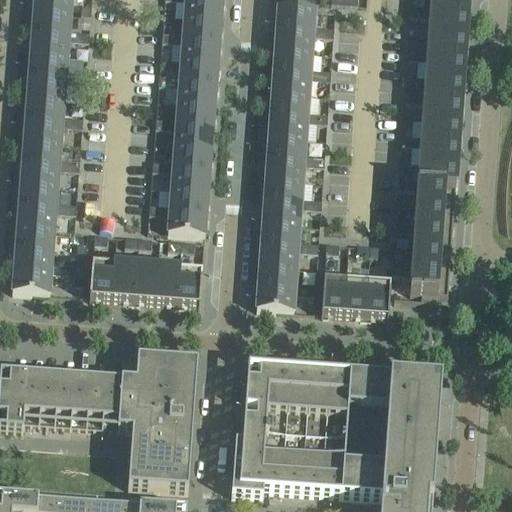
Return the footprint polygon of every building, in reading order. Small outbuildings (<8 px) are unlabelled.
[(34,0),(33,17),(70,20),(71,0),(34,0)] [(344,0),(331,0),(330,9),(344,10),(344,0)] [(344,0),(344,10),(357,11),(357,1),(344,0)] [(430,19),(467,21),(468,0),(431,0),(431,14),(430,19)] [(185,7),(184,23),(220,26),(221,15),(222,10),(222,4),(185,1),(185,7)] [(81,11),(80,21),(90,22),(91,12),(81,11)] [(276,35),(313,37),(313,32),(314,15),(277,12),(276,35)] [(420,13),(410,12),(410,22),(420,23),(420,13)] [(420,13),(420,23),(430,24),(430,19),(431,14),(420,13)] [(33,17),(31,39),(68,42),(69,37),(70,20),(33,17)] [(430,24),(429,40),(466,43),(467,21),(430,19),(430,24)] [(182,40),(182,45),(219,47),(219,42),(220,37),(220,26),(184,23),(182,40)] [(413,23),(412,35),(425,37),(427,25),(413,23)] [(312,42),(322,43),(323,33),(313,32),(313,37),(312,42)] [(323,33),(322,43),(333,44),(333,34),(323,33)] [(274,56),(311,59),(312,42),(313,37),(276,35),(274,56)] [(68,42),(68,47),(78,47),(79,38),(69,37),(68,42)] [(79,38),(78,47),(88,48),(89,38),(79,38)] [(162,38),(161,48),(171,49),(172,39),(162,38)] [(31,39),(30,60),(67,63),(68,47),(68,42),(31,39)] [(172,39),(171,49),(181,50),(182,45),(182,40),(172,39)] [(428,57),(427,62),(464,64),(466,43),(429,40),(428,57)] [(181,50),(180,66),(217,69),(218,58),(218,53),(219,47),(182,45),(181,50)] [(310,81),(310,76),(311,59),(274,56),(273,78),(310,81)] [(407,65),(417,66),(417,56),(407,56),(407,65)] [(417,56),(417,66),(427,67),(427,62),(428,57),(417,56)] [(30,60),(28,82),(65,85),(65,80),(67,63),(30,60)] [(463,86),(464,64),(427,62),(427,67),(426,83),(463,86)] [(179,83),(179,88),(216,91),(216,85),(216,80),(217,69),(180,66),(179,83)] [(310,76),(310,81),(309,85),(319,86),(320,76),(310,76)] [(319,86),(330,87),(330,77),(320,76),(319,86)] [(308,102),(309,85),(310,81),(273,78),(271,99),(308,102)] [(65,85),(65,90),(75,90),(76,81),(65,80),(65,85)] [(76,81),(75,90),(85,91),(86,81),(76,81)] [(159,81),(158,91),(168,92),(169,82),(159,81)] [(28,82),(27,104),(63,106),(65,90),(65,85),(28,82)] [(169,82),(168,92),(178,93),(179,88),(179,83),(169,82)] [(424,105),(461,107),(463,86),(426,83),(424,100),(424,105)] [(178,93),(177,109),(214,112),(215,101),(215,96),(216,91),(179,88),(178,93)] [(403,108),(414,109),(414,99),(404,98),(403,108)] [(307,124),(307,119),(308,102),(271,99),(270,121),(307,124)] [(424,100),(414,99),(414,109),(424,110),(424,105),(424,100)] [(27,104),(25,125),(62,128),(62,123),(63,106),(27,104)] [(424,110),(423,126),(459,129),(461,107),(424,105),(424,110)] [(176,126),(175,131),(212,134),(213,128),(213,123),(214,112),(177,109),(176,126)] [(306,128),(316,129),(317,119),(307,119),(307,124),(306,128)] [(317,119),(316,129),(326,130),(327,120),(317,119)] [(306,128),(307,124),(270,121),(268,142),(305,145),(306,128)] [(62,128),(61,133),(72,134),(72,124),(62,123),(62,128)] [(72,124),(72,134),(82,134),(82,125),(72,124)] [(156,124),(155,134),(165,135),(166,125),(156,124)] [(25,125),(23,147),(60,149),(61,133),(62,128),(25,125)] [(166,125),(165,135),(175,136),(175,131),(176,126),(166,125)] [(458,150),(459,129),(423,126),(421,143),(421,148),(458,150)] [(175,136),(174,153),(211,155),(212,144),(212,139),(212,134),(175,131),(175,136)] [(303,167),(304,162),(305,145),(268,142),(267,164),(303,167)] [(411,142),(401,142),(400,151),(411,152),(411,142)] [(411,142),(411,152),(421,153),(421,148),(421,143),(411,142)] [(23,147),(22,168),(58,171),(59,166),(60,149),(23,147)] [(421,148),(421,153),(419,170),(456,172),(458,150),(421,148)] [(172,169),(172,174),(209,177),(209,171),(210,166),(211,155),(174,153),(172,169)] [(304,162),(303,167),(303,172),(313,172),(314,162),(304,162)] [(313,172),(323,173),(324,163),(314,162),(313,172)] [(302,188),(303,172),(303,167),(267,164),(265,186),(302,188)] [(58,171),(58,176),(68,177),(69,167),(59,166),(58,171)] [(69,167),(68,177),(78,177),(79,168),(69,167)] [(22,168),(20,190),(57,193),(58,176),(58,171),(22,168)] [(152,168),(152,177),(162,178),(162,168),(152,168)] [(162,168),(162,178),(172,179),(172,174),(172,169),(162,168)] [(418,191),(455,194),(456,172),(419,170),(418,186),(418,191)] [(172,179),(170,196),(207,199),(208,187),(209,182),(209,177),(172,174),(172,179)] [(397,194),(407,195),(408,185),(398,185),(397,194)] [(418,186),(408,185),(407,195),(418,196),(418,191),(418,186)] [(265,186),(264,207),(300,210),(301,205),(302,188),(265,186)] [(20,190),(18,211),(55,214),(56,209),(57,193),(20,190)] [(418,196),(416,213),(453,215),(455,194),(418,191),(418,196)] [(169,212),(169,217),(206,220),(206,215),(207,210),(207,199),(170,196),(169,212)] [(300,215),(310,215),(311,206),(301,205),(300,210),(300,215)] [(321,206),(311,206),(310,215),(320,216),(321,206)] [(300,215),(300,210),(264,207),(262,229),(299,231),(300,215)] [(55,214),(55,219),(65,220),(66,210),(56,209),(55,214)] [(66,210),(65,220),(75,220),(76,211),(66,210)] [(149,210),(148,220),(158,221),(159,211),(149,210)] [(18,211),(17,233),(54,236),(55,219),(55,214),(18,211)] [(159,211),(158,221),(168,222),(169,217),(169,212),(159,211)] [(452,237),(453,215),(416,213),(415,229),(415,234),(452,237)] [(168,222),(167,239),(204,242),(205,230),(205,225),(206,220),(169,217),(168,222)] [(395,228),(394,237),(404,238),(405,228),(395,228)] [(405,228),(404,238),(415,239),(415,234),(415,229),(405,228)] [(299,231),(262,229),(260,250),(297,253),(298,248),(299,231)] [(17,233),(15,254),(52,257),(54,236),(17,233)] [(415,239),(413,256),(450,258),(452,237),(415,234),(415,239)] [(106,251),(107,241),(94,240),(93,250),(106,251)] [(124,253),(137,254),(138,244),(125,243),(124,253)] [(394,243),(393,254),(406,255),(407,244),(394,243)] [(151,245),(138,244),(137,254),(150,255),(151,245)] [(167,256),(180,257),(181,247),(168,246),(167,256)] [(194,248),(181,247),(180,257),(193,258),(194,248)] [(298,248),(297,253),(297,258),(307,258),(308,249),(298,248)] [(77,249),(76,259),(86,260),(87,250),(77,249)] [(307,258),(317,259),(318,249),(308,249),(307,258)] [(325,259),(338,260),(338,250),(326,249),(325,259)] [(259,272),(296,274),(297,258),(297,253),(260,250),(259,272)] [(370,252),(357,251),(356,261),(369,262),(370,252)] [(383,253),(370,252),(369,262),(382,263),(383,253)] [(15,254),(13,276),(50,279),(52,257),(15,254)] [(412,277),(449,280),(450,258),(413,256),(412,272),(412,277)] [(76,260),(75,270),(85,271),(86,260),(76,260)] [(111,306),(114,269),(92,268),(89,305),(90,305),(90,304),(111,306)] [(136,271),(114,269),(111,306),(133,308),(136,271)] [(157,272),(136,271),(133,308),(155,309),(157,272)] [(391,281),(401,281),(402,272),(392,271),(391,281)] [(179,274),(157,272),(155,309),(176,311),(179,274)] [(294,296),(295,291),(296,274),(259,272),(257,293),(294,296)] [(412,272),(402,272),(401,281),(411,282),(412,277),(412,272)] [(201,276),(179,274),(176,311),(197,312),(197,313),(199,313),(201,276)] [(13,276),(12,298),(49,301),(50,279),(13,276)] [(437,310),(437,308),(436,308),(436,301),(441,302),(447,302),(449,280),(412,277),(411,282),(410,298),(409,298),(409,300),(421,300),(420,307),(420,309),(437,310)] [(74,281),(74,291),(83,292),(84,281),(74,281)] [(322,295),(321,320),(321,321),(322,321),(322,320),(343,322),(345,285),(323,284),(323,295),(322,295)] [(364,323),(367,287),(345,285),(343,322),(364,323)] [(389,305),(389,299),(390,288),(367,287),(364,323),(386,325),(386,326),(387,326),(389,305)] [(294,296),(294,301),(304,302),(305,292),(295,291),(294,296)] [(314,302),(315,292),(305,292),(304,302),(314,302)] [(293,318),(294,301),(294,296),(257,293),(256,316),(293,318)] [(124,365),(124,364),(122,364),(120,387),(121,387),(118,437),(131,438),(131,445),(127,494),(187,498),(197,370),(197,369),(137,365),(137,366),(124,365)] [(270,375),(247,373),(244,412),(267,414),(270,375)] [(0,406),(24,409),(26,380),(0,378),(0,406)] [(43,381),(26,380),(24,409),(23,430),(39,431),(43,381)] [(55,432),(58,382),(43,381),(39,431),(55,432)] [(55,432),(70,433),(74,384),(58,382),(55,432)] [(348,392),(267,386),(260,486),(341,491),(340,502),(381,505),(380,511),(403,511),(404,506),(408,507),(415,403),(399,402),(400,385),(349,382),(348,392)] [(90,385),(74,384),(70,433),(86,434),(90,385)] [(90,385),(86,434),(102,435),(106,386),(90,385)] [(116,436),(118,437),(121,387),(120,387),(106,386),(102,435),(116,436)] [(0,435),(23,437),(23,430),(24,409),(0,406),(0,435)] [(244,412),(242,449),(264,450),(265,436),(267,415),(267,414),(244,412)] [(264,456),(264,450),(242,449),(235,448),(233,475),(262,477),(264,456)] [(233,475),(231,501),(262,504),(263,497),(261,496),(262,477),(233,475)] [(0,500),(0,511),(36,511),(37,503),(0,500)] [(37,503),(36,511),(87,511),(88,507),(37,503)]
